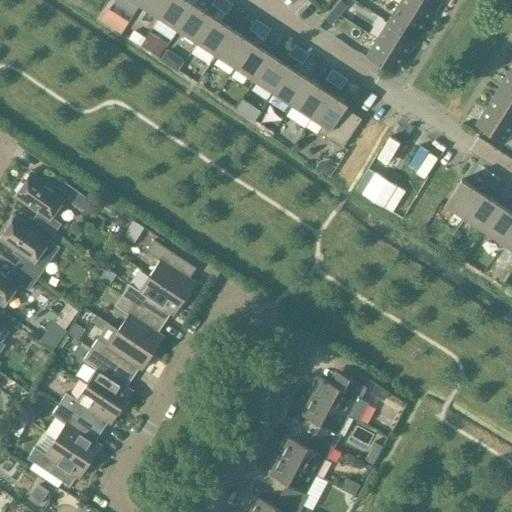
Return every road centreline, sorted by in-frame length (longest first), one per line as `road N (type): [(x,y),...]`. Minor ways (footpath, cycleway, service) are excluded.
road 1 (residential): [(125,511),(119,479),(223,303),(235,300),(268,318),(298,340),(299,351)]
road 2 (residential): [(299,351),(211,511)]
road 3 (residential): [(401,100),(260,0)]
road 4 (residential): [(401,100),(511,171)]
